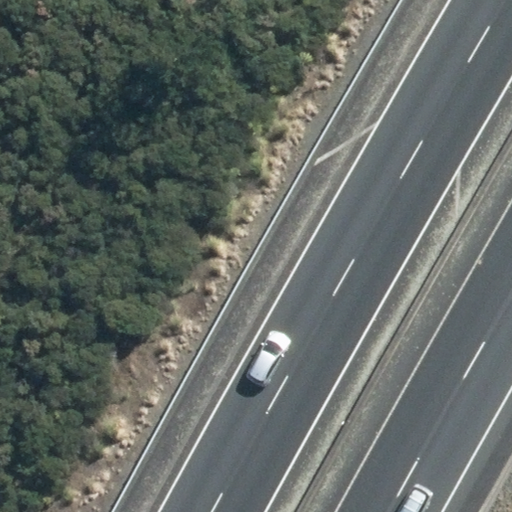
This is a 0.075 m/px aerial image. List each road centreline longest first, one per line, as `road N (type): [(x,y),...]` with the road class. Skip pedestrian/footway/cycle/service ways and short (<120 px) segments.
road 1 (motorway): [(214,511),(508,0)]
road 2 (motorway): [(511,293),(386,511)]
